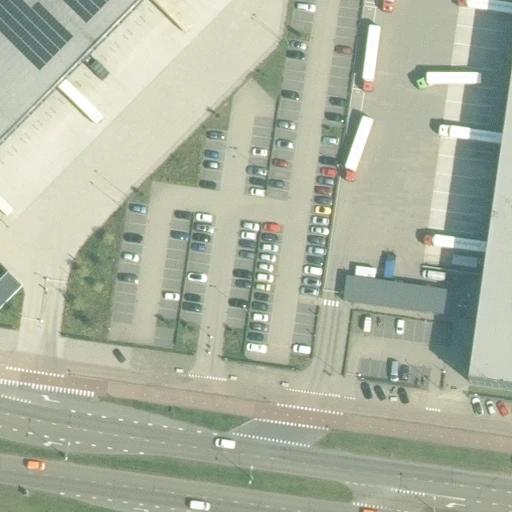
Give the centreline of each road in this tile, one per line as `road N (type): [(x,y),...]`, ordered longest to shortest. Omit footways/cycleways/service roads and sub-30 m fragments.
road 1 (unclassified): [(511,422),(0,359)]
road 2 (secondary): [(392,476),(0,414)]
road 3 (secondary): [(0,474),(279,511)]
road 4 (secondary): [(511,493),(392,476)]
